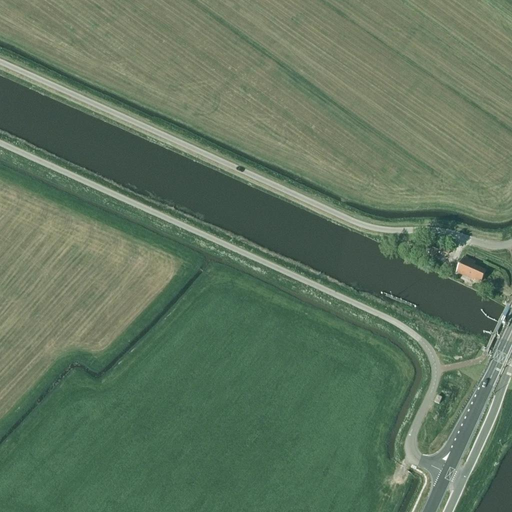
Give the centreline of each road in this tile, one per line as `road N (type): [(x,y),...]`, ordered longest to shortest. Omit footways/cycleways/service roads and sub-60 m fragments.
road 1 (unclassified): [(509,244),(352,221),(0,62)]
road 2 (unclassified): [(0,143),(392,321),(425,344),(435,369)]
road 3 (trunk): [(446,472),(511,332)]
road 4 (unclassified): [(463,480),(511,363)]
road 5 (unclassified): [(446,472),(410,448),(435,369)]
